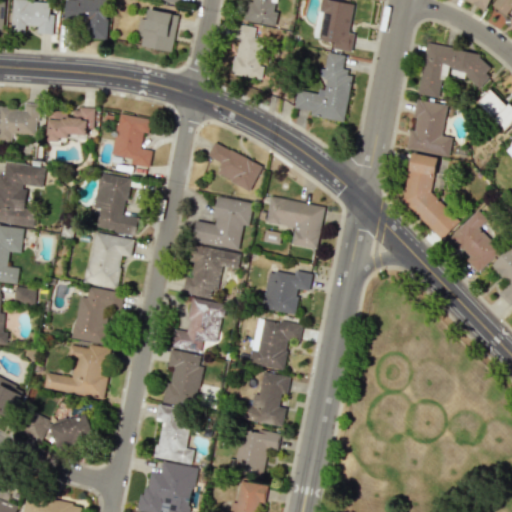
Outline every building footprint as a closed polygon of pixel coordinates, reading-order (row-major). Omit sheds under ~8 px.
[(56,1),(22,0),(12,0),(11,30),(25,31),(25,25),(38,26),(37,33),(54,33),(56,1)] [(63,0),(62,20),(86,22),(85,38),(106,39),(108,0),(63,0)] [(276,27),(279,10),(276,9),(277,0),(253,0),(253,2),(247,0),(242,19),(276,27)] [(352,51),(354,33),(350,32),(355,3),(335,0),(321,0),(316,37),(334,41),(333,48),(352,51)] [(485,9),(490,0),(467,0),(484,9),(485,9)] [(179,15),(148,9),(144,28),(138,27),(136,35),(142,36),(140,46),(171,52),(179,15)] [(232,73),(257,78),(265,29),(237,24),(234,39),(238,40),(232,73)] [(417,94),(437,98),(441,76),(448,78),(449,77),(485,83),(489,63),(480,62),(482,53),(426,43),(417,94)] [(344,121),(352,73),(343,71),(346,54),(328,52),(325,69),(320,68),(319,77),(324,78),(321,94),(297,90),(294,107),(311,110),(310,115),(344,121)] [(511,121),(511,108),(490,88),(476,102),(505,129),(511,121)] [(447,104),(416,99),(413,118),(416,118),(414,129),(409,129),(406,148),(449,156),(452,137),(442,135),(447,104)] [(36,135),(38,103),(25,103),(24,109),(0,107),(0,140),(11,141),(11,133),(36,135)] [(48,110),(47,141),(60,141),(61,134),(87,135),(87,128),(94,128),(94,108),(70,108),(70,111),(48,110)] [(151,119),(118,113),(111,155),(131,158),(130,164),(149,167),(152,150),(140,148),(143,132),(148,133),(151,119)] [(250,190),(261,164),(213,142),(207,156),(221,162),(215,174),(250,190)] [(431,192),(438,157),(412,152),(402,201),(442,239),(460,221),(431,192)] [(0,222),(33,226),(35,210),(24,209),(27,186),(42,187),(44,166),(4,161),(3,174),(0,173),(0,222)] [(93,207),(99,208),(96,228),(135,234),(138,218),(124,215),(130,178),(99,173),(93,207)] [(218,194),(254,201),(249,227),(243,226),(238,250),(191,241),(196,218),(215,222),(216,217),(213,217),(218,194)] [(317,248),(323,205),(269,196),(265,223),(293,228),(291,244),(317,248)] [(478,272),(501,250),(479,228),(488,219),(478,209),(450,237),(469,257),(466,260),(478,272)] [(0,281),(17,283),(19,268),(7,266),(9,251),(21,252),(24,228),(0,225),(0,281)] [(133,239),(94,231),(85,282),(116,288),(122,255),(130,256),(133,239)] [(181,292),(209,297),(211,289),(217,290),(221,265),(235,267),(238,254),(192,245),(190,260),(193,261),(191,277),(184,276),(181,292)] [(268,270),(261,308),(294,314),(299,288),(308,290),(311,273),(295,270),(294,275),(268,270)] [(80,296),(71,337),(104,344),(109,316),(118,318),(123,293),(89,286),(86,297),(80,296)] [(35,302),(36,288),(14,287),(14,301),(35,302)] [(170,347),(200,351),(202,340),(217,342),(223,302),(190,297),(185,330),(173,328),(170,347)] [(249,363),(283,369),(289,338),(299,340),(302,325),(257,317),(249,363)] [(43,389),(103,398),(111,349),(70,342),(68,357),(75,358),(72,377),(46,372),(43,389)] [(162,402),(195,407),(201,366),(198,366),(200,355),(169,350),(166,367),(172,368),(170,382),(165,381),(162,402)] [(252,406),(245,404),(242,420),(282,426),(285,407),(279,406),(281,393),(286,394),(289,376),(257,372),(252,406)] [(0,376),(0,413),(11,419),(22,396),(22,388),(0,376)] [(193,449),(185,448),(190,409),(158,405),(156,421),(160,421),(155,458),(191,462),(193,449)] [(49,419),(32,412),(24,435),(41,442),(49,419)] [(57,447),(94,436),(86,413),(50,425),(57,447)] [(261,476),(267,447),(277,448),(280,432),(258,428),(257,432),(241,429),(235,459),(230,458),(228,470),(261,476)] [(260,511),(265,484),(240,480),(236,502),(231,501),(228,511),(260,511)] [(0,511),(15,511),(18,505),(0,499),(0,484),(0,483),(0,482),(0,511)]
